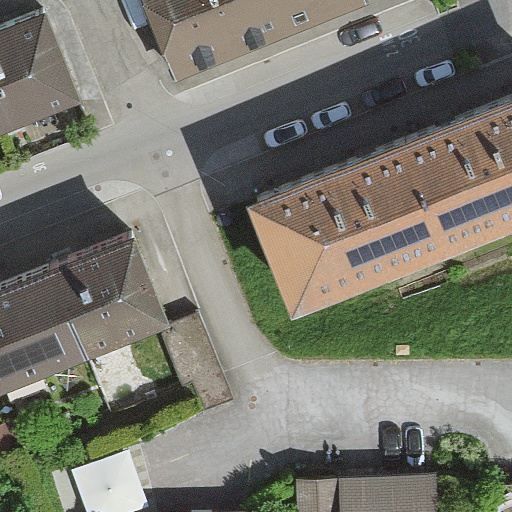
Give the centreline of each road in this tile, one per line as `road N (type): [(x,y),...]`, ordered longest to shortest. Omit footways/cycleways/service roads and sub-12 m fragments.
road 1 (residential): [(155,144),(253,382),(511,382)]
road 2 (residential): [(155,144),(511,13)]
road 3 (residential): [(0,204),(155,144)]
road 4 (residential): [(155,144),(98,0)]
